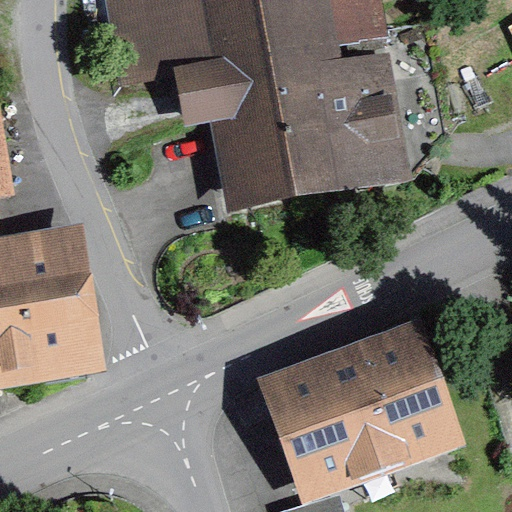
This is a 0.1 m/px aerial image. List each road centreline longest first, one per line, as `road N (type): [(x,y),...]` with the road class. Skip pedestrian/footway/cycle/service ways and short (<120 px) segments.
road 1 (unclassified): [(164,395),(73,186),(46,103),(38,0)]
road 2 (unclassified): [(511,215),(164,395)]
road 3 (unclassified): [(0,477),(164,395)]
road 4 (unclassified): [(208,511),(164,395)]
